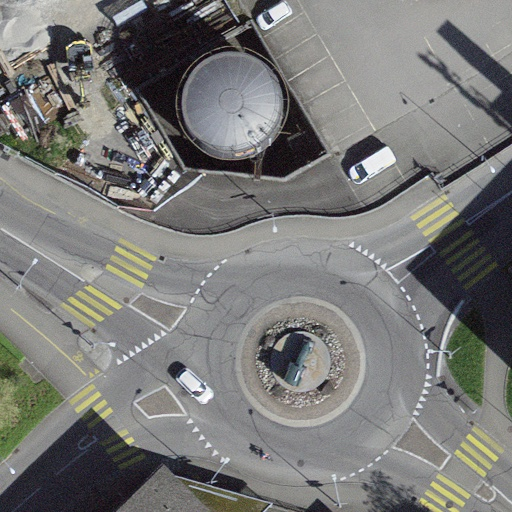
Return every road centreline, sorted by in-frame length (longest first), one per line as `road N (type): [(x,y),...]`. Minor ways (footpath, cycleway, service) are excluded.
road 1 (residential): [(210,392),(141,409),(110,426),(10,511)]
road 2 (secondary): [(0,226),(207,332)]
road 3 (secondary): [(210,392),(247,436),(301,450),(354,430),(374,409)]
road 4 (secondary): [(365,293),(307,265),(274,267),(244,280),(207,332)]
road 5 (residential): [(365,293),(456,244),(511,197)]
road 6 (secondary): [(374,409),(511,510)]
road 7 (secondary): [(374,409),(390,350),(365,293)]
